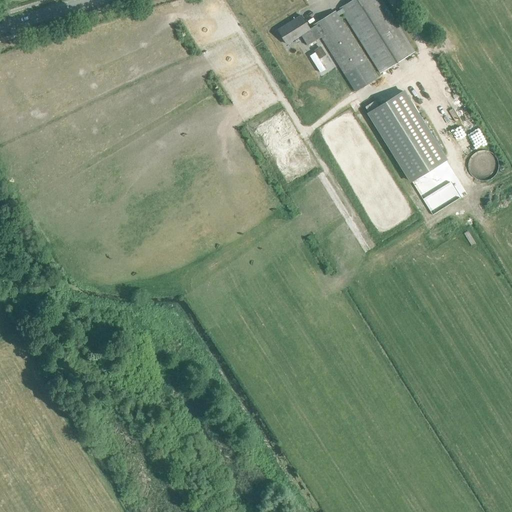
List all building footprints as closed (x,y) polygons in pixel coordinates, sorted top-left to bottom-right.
[(324,41),(355,91),(378,77),(368,60),(367,61),(346,28),(345,28),(338,16),(343,13),(380,73),(414,52),(381,0),(352,0),(340,8),(341,10),(336,13),(335,11),(314,24),(315,26),(309,29),(301,15),(278,30),(286,44),(301,35),(307,45),(321,36),(324,41)] [(449,87),(456,84),(450,70),(443,73),(449,87)] [(456,101),(463,98),(459,90),(452,93),(456,101)] [(412,181),(446,160),(403,92),(369,113),(412,181)] [(458,102),(469,122),(470,121),(472,126),(478,123),(475,117),(476,116),(466,98),(458,102)] [(419,184),(424,190),(431,185),(425,178),(419,184)] [(442,181),(425,189),(434,208),(452,200),(442,181)]
